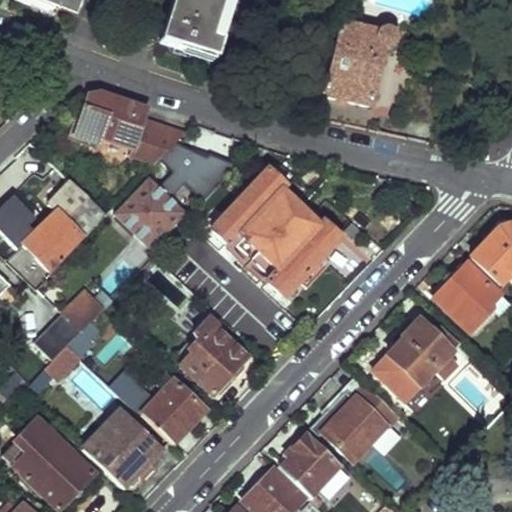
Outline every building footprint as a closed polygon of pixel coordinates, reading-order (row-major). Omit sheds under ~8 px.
[(33,0),(77,15),(82,0),(33,0)] [(173,0),(160,44),(216,64),(222,43),(214,40),(226,0),(173,0)] [(340,28),(323,99),(371,108),(385,51),(393,51),(396,50),(398,48),(400,46),(401,42),(400,37),(398,32),(395,31),(390,29),(386,30),(382,32),(379,36),(340,28)] [(410,87),(404,119),(437,124),(443,91),(410,87)] [(133,155),(157,161),(182,137),(148,126),(150,113),(101,96),(99,107),(87,105),(78,133),(102,143),(104,136),(135,148),(133,155)] [(87,105),(99,107),(101,96),(91,97),(87,105)] [(232,243),(252,262),(294,216),(275,199),(285,188),(268,172),(212,233),(227,248),(232,243)] [(24,245),(55,271),(107,215),(71,181),(49,205),(56,211),(24,245)] [(117,216),(151,249),(186,213),(150,181),(117,216)] [(269,283),(285,298),(341,240),(323,224),(313,233),(294,216),(252,262),(272,278),(269,283)] [(497,232),(471,262),(500,291),(511,278),(511,230),(508,230),(497,232)] [(467,268),(435,302),(472,336),(493,313),(489,310),(500,299),(467,268)] [(247,318),(221,294),(208,308),(234,332),(247,318)] [(24,353),(43,372),(66,348),(82,331),(72,321),(64,313),(24,353)] [(181,366),(213,395),(247,358),(216,327),(219,323),(211,317),(192,333),(196,336),(188,345),(193,351),(181,366)] [(405,344),(388,361),(419,391),(457,351),(440,335),(435,340),(419,324),(402,341),(405,344)] [(66,348),(74,355),(95,333),(88,326),(82,331),(66,348)] [(94,349),(104,364),(131,347),(121,332),(94,349)] [(43,372),(51,380),(74,355),(66,348),(43,372)] [(78,365),(62,386),(102,418),(119,397),(78,365)] [(136,412),(151,394),(124,371),(109,388),(136,412)] [(139,415),(171,445),(202,410),(164,375),(154,386),(161,392),(139,415)] [(0,388),(0,405),(3,408),(12,398),(1,387),(0,388)] [(336,423),(322,436),(354,466),(387,430),(351,395),(330,417),(336,423)] [(82,452),(123,489),(127,486),(134,487),(140,482),(139,473),(162,449),(119,410),(82,452)] [(16,469),(60,509),(91,474),(36,422),(16,443),(27,455),(16,469)] [(383,456),(400,438),(390,429),(373,446),(383,456)] [(308,438),(277,469),(316,508),(320,504),(313,496),(339,470),(308,438)] [(27,455),(16,443),(4,457),(16,469),(27,455)] [(272,474),(241,505),(247,511),(294,511),(303,504),(272,474)]
